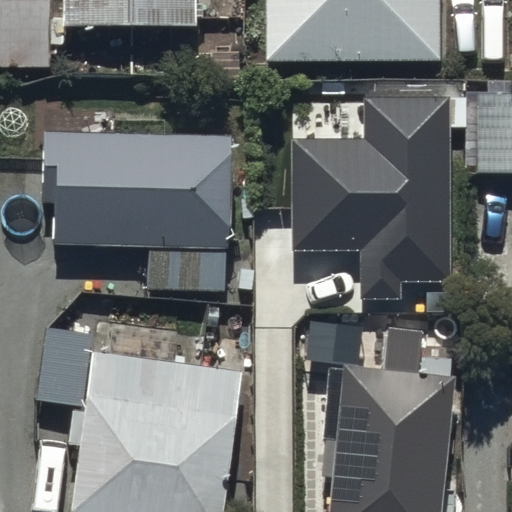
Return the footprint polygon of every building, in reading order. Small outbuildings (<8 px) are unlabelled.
[(52,0),(52,10),(190,10),(190,0),(52,0)] [(436,0),(259,0),(259,56),(436,56),(436,0)] [(475,167),(511,166),(511,83),(475,84),(475,167)] [(368,143),(296,144),(297,244),(362,244),(363,299),(401,299),(401,281),(450,281),(448,97),(367,98),(368,143)] [(226,282),(226,126),(31,126),(31,196),(48,196),(48,243),(145,242),(145,282),(226,282)] [(75,398),(60,502),(129,511),(212,511),(232,367),(83,346),(86,324),(41,318),(30,392),(75,398)] [(330,478),(326,511),(443,511),(457,376),(419,373),(423,333),(390,330),(386,371),(355,368),(359,328),(313,323),(310,359),(334,361),(322,477),(330,478)]
